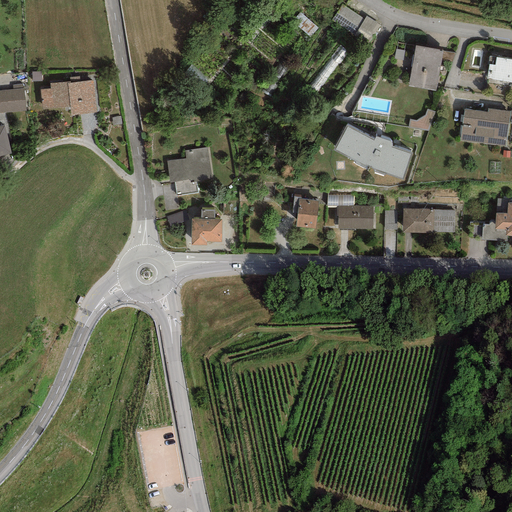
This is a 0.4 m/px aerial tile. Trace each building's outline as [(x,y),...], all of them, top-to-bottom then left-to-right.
[(364,19),(342,4),(331,21),(353,35),(364,19)] [(318,28),(300,12),(291,22),(309,37),(318,28)] [(370,42),(380,26),(366,17),(356,33),(370,42)] [(350,52),(341,45),(310,85),(319,92),(350,52)] [(443,50),(415,46),(409,86),(436,91),(443,50)] [(489,65),(486,79),(511,82),(511,59),(489,56),(488,65),(489,65)] [(293,64),(281,57),(260,90),(272,97),(293,64)] [(209,79),(192,63),(182,74),(199,90),(209,79)] [(41,72),(32,72),(32,81),(42,81),(41,72)] [(70,107),(71,116),(97,113),(93,81),(79,82),(70,83),(70,81),(50,84),(50,89),(40,90),(42,110),(70,107)] [(0,113),(26,111),(23,84),(12,85),(12,89),(0,90),(0,113)] [(464,109),(460,141),(506,147),(510,111),(487,108),(487,112),(464,109)] [(428,131),(435,112),(427,109),(424,116),(416,121),(409,120),(408,128),(428,131)] [(0,156),(11,154),(4,125),(0,125),(0,156)] [(403,180),(412,153),(392,146),(392,144),(391,142),(389,141),(376,137),(374,140),(346,125),(333,150),(355,162),(354,163),(364,169),(366,166),(374,170),(373,172),(384,176),(385,174),(403,180)] [(166,161),(169,183),(190,180),(190,181),(212,178),(208,147),(184,151),(185,158),(166,161)] [(297,213),(295,227),(315,229),(318,201),(301,199),(301,195),(294,194),(292,212),(297,213)] [(353,195),(327,195),(327,206),(338,206),(353,206),(353,195)] [(509,199),(496,199),(496,213),(507,214),(507,203),(509,203),(509,199)] [(507,241),(507,236),(511,236),(511,202),(509,203),(507,203),(507,214),(496,213),(495,225),(491,222),(489,223),(488,225),(482,225),(481,240),(507,241)] [(338,206),(338,229),(373,229),(373,206),(353,206),(338,206)] [(189,220),(185,209),(166,216),(170,227),(189,220)] [(403,209),(403,233),(432,233),(432,232),(454,232),(454,210),(431,210),(431,209),(403,209)] [(206,246),(206,242),(221,242),(222,220),(214,219),(214,210),(201,210),(201,219),(191,218),(191,245),(206,246)] [(396,211),(384,211),(384,230),(396,230),(396,211)]
